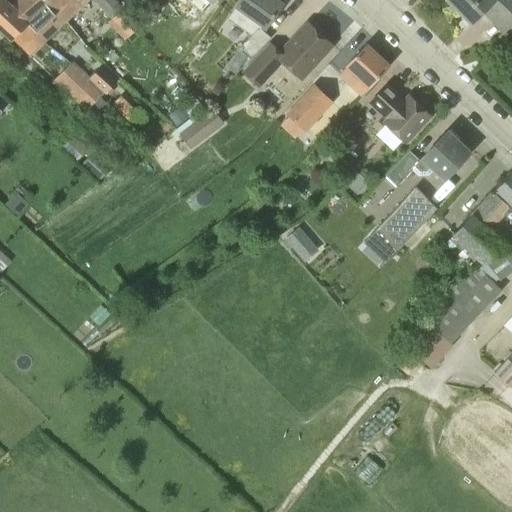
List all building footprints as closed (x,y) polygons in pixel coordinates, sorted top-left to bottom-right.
[(0,0),(0,27),(12,39),(14,37),(20,43),(33,56),(46,43),(1,0),(0,0)] [(15,0),(15,1),(14,0),(1,0),(46,43),(66,23),(46,0),(15,0)] [(46,0),(66,23),(90,0),(92,0),(111,20),(123,9),(114,0),(46,0)] [(266,28),(282,4),(275,0),(240,0),(235,8),(228,19),(254,37),(242,49),(252,59),(271,38),(260,29),(262,25),(266,28)] [(511,0),(447,0),(471,24),(481,14),(503,35),(511,26),(511,0)] [(301,80),(333,46),(308,23),(280,53),(271,44),(244,74),(258,87),(282,62),(301,80)] [(361,96),(389,66),(366,46),(347,66),(347,67),(339,75),(361,96)] [(89,79),(72,64),(56,80),(86,110),(88,109),(95,116),(108,103),(102,96),(89,79)] [(95,72),(89,78),(90,79),(105,93),(105,94),(112,87),(119,79),(103,64),(95,72)] [(431,117),(409,96),(405,101),(387,84),(370,103),(387,119),(384,123),(406,144),(431,117)] [(333,102),(314,85),(287,115),(305,132),(333,102)] [(191,149),(225,124),(213,108),(179,133),(191,149)] [(177,127),(190,118),(183,109),(171,118),(177,127)] [(470,154),(447,132),(422,158),(422,159),(419,161),(409,152),(386,177),(397,187),(412,171),(418,176),(428,176),(434,170),(445,180),(470,154)] [(88,150),(69,133),(59,145),(78,162),(88,150)] [(368,182),(357,172),(346,184),(356,194),(368,182)] [(511,222),(511,172),(453,235),(471,252),(459,264),(466,271),(487,263),(502,257),(482,238),(488,232),(504,215),(511,222)] [(362,207),(375,220),(399,198),(387,185),(362,207)] [(398,250),(437,209),(415,187),(377,228),(398,250)] [(28,203),(16,193),(5,205),(17,216),(28,203)] [(319,249),(299,227),(285,239),(304,262),(319,249)] [(482,238),(502,257),(511,253),(511,241),(509,245),(506,242),(502,246),(488,232),(482,238)] [(11,261),(0,250),(0,273),(0,274),(11,261)] [(511,253),(502,257),(487,263),(502,280),(511,271),(511,253)] [(471,275),(467,272),(453,284),(439,302),(440,303),(427,322),(452,345),(502,290),(495,283),(480,268),(471,275)] [(511,362),(508,359),(495,373),(511,388),(511,362)]
